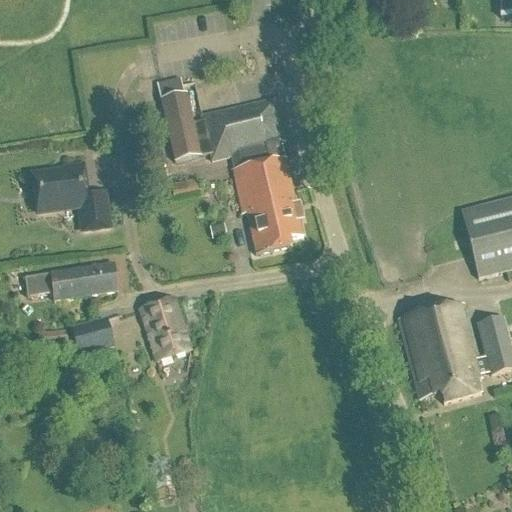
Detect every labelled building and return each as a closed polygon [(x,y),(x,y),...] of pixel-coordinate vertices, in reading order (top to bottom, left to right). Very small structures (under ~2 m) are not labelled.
[(511,0),(500,0),(500,23),(511,22),(511,0)] [(284,147),(274,102),(200,119),(201,125),(191,127),(185,97),(160,103),(174,165),(209,157),(211,166),(230,161),(233,175),(232,175),(242,220),(246,219),(256,260),(288,253),(287,245),(302,242),(284,163),(283,164),(279,148),(284,147)] [(37,217),(80,211),(83,235),(108,232),(103,198),(86,200),(82,170),(63,173),(63,177),(32,182),(37,217)] [(170,187),(172,200),(197,195),(195,182),(170,187)] [(511,206),(463,219),(479,285),(511,276),(511,206)] [(113,270),(50,279),(24,283),(27,302),(52,299),(54,307),(116,297),(113,270)] [(147,337),(157,367),(189,356),(183,337),(179,339),(168,305),(140,314),(147,337)] [(482,387),(481,383),(491,380),(492,383),(511,378),(511,357),(504,325),(478,331),(487,364),(479,366),(464,310),(401,326),(421,405),(443,399),(446,409),(483,399),(480,388),(482,387)] [(113,352),(106,325),(71,334),(78,362),(113,352)] [(67,348),(65,336),(38,340),(39,352),(67,348)] [(174,499),(172,489),(154,492),(156,503),(174,499)]
